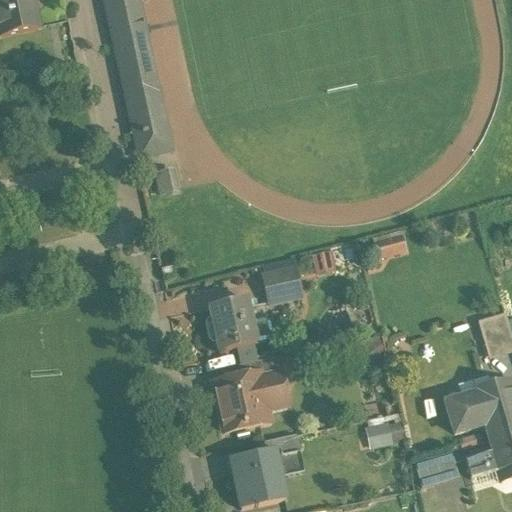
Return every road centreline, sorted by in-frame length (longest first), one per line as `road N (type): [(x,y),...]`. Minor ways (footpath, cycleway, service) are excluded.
road 1 (residential): [(195,511),(131,234)]
road 2 (residential): [(131,234),(80,0)]
